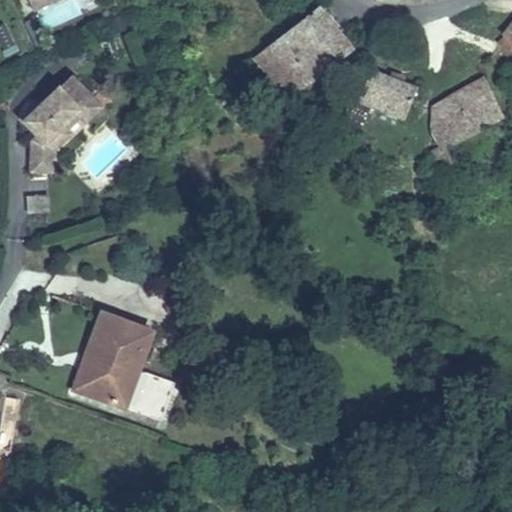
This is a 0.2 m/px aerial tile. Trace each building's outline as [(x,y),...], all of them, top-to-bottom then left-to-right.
[(25,0),(30,10),(56,0),(25,0)] [(295,0),(247,44),(256,54),(269,43),(297,75),(349,30),(323,0),(295,0)] [(511,0),(492,24),(500,32),(506,26),(511,31),(511,0)] [(256,54),(283,86),(297,75),(269,43),(256,54)] [(356,88),(380,97),(390,66),(369,56),(356,88)] [(495,95),(473,61),(432,87),(419,95),(437,129),(495,95)] [(6,109),(13,117),(11,155),(31,157),(33,138),(51,121),(44,113),(58,99),(75,83),(55,62),(6,109)] [(414,78),(390,66),(380,97),(403,106),(414,78)] [(83,91),(75,83),(58,99),(66,107),(83,91)] [(398,126),(407,130),(412,118),(402,114),(398,126)] [(407,130),(398,126),(394,125),(388,141),(404,148),(411,132),(407,130)] [(424,137),(435,157),(449,148),(437,129),(424,137)] [(25,211),(47,211),(47,193),(25,192),(25,211)] [(83,342),(69,378),(104,392),(134,313),(86,295),(71,337),(83,342)] [(83,342),(71,337),(57,374),(69,378),(83,342)]
